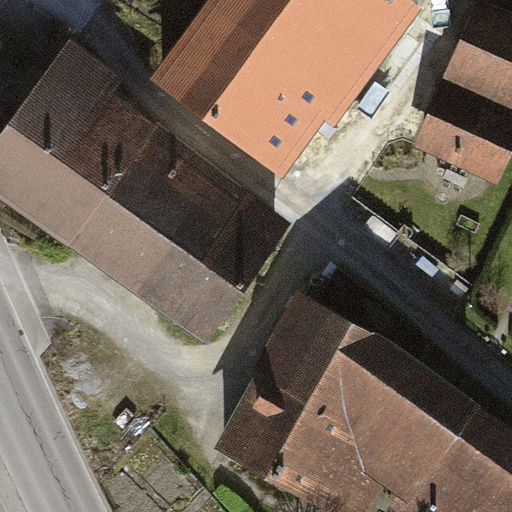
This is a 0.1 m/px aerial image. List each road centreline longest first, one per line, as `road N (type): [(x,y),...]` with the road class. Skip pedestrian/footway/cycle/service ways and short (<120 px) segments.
road 1 (residential): [(59,0),(511,381)]
road 2 (unknown): [(0,252),(203,376)]
road 3 (tertiary): [(0,362),(69,511)]
